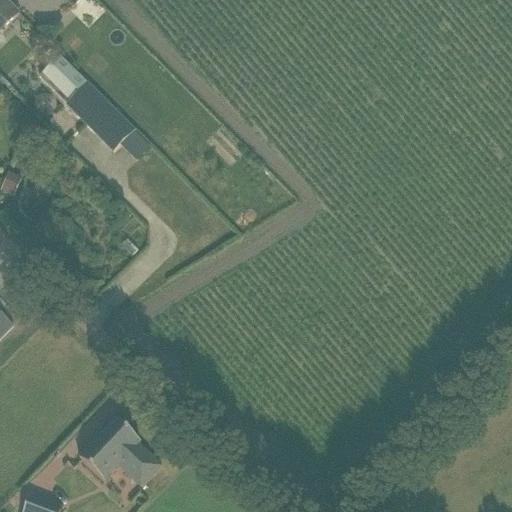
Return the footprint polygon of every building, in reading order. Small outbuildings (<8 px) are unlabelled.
[(0,0),(0,14),(10,24),(19,16),(3,0),(0,0)] [(137,130),(60,57),(41,78),(70,103),(67,107),(114,154),(137,130)] [(9,173),(1,193),(14,198),(22,179),(9,173)] [(0,341),(14,328),(0,314),(0,341)] [(80,460),(104,483),(122,465),(125,468),(122,471),(142,490),(162,469),(139,447),(141,445),(116,422),(80,460)] [(61,511),(63,509),(30,497),(24,511),(61,511)]
